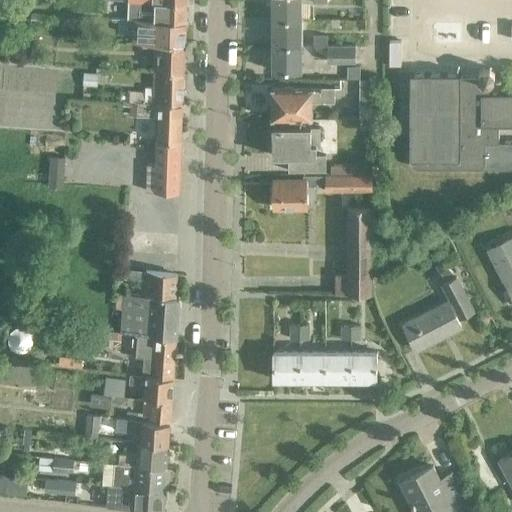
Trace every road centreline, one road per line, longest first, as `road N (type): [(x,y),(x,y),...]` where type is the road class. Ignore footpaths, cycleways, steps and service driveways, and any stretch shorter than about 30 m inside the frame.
road 1 (residential): [(200,511),(217,0)]
road 2 (residential): [(292,511),(359,451),(511,368)]
